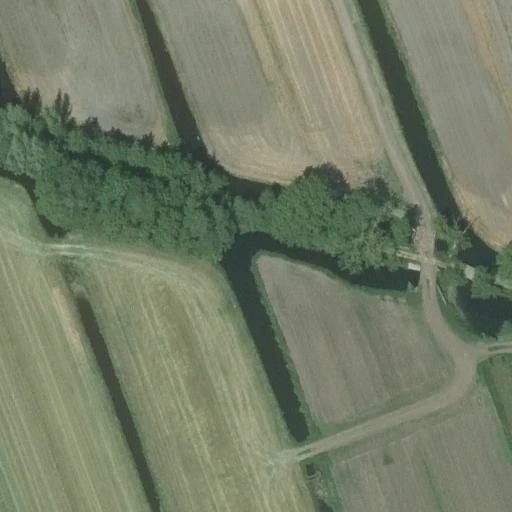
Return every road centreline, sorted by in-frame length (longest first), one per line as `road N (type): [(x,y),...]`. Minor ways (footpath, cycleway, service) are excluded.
road 1 (track): [(424,262),(0,147)]
road 2 (track): [(279,464),(432,399),(464,373),(458,349),(426,310),(424,262)]
road 3 (track): [(337,0),(400,173),(423,207),(424,262)]
